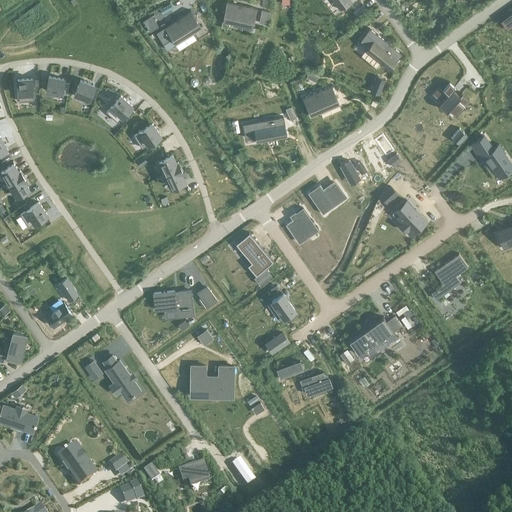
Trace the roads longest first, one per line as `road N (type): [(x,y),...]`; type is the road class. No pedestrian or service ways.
road 1 (residential): [(219,234),(184,153),(145,98),(90,65),(28,61),(0,73)]
road 2 (residential): [(0,87),(36,173),(123,302)]
road 3 (residential): [(259,207),(395,112),(421,58)]
road 4 (residential): [(110,311),(206,453)]
road 5 (residential): [(334,314),(458,226)]
road 6 (residential): [(334,314),(259,207)]
